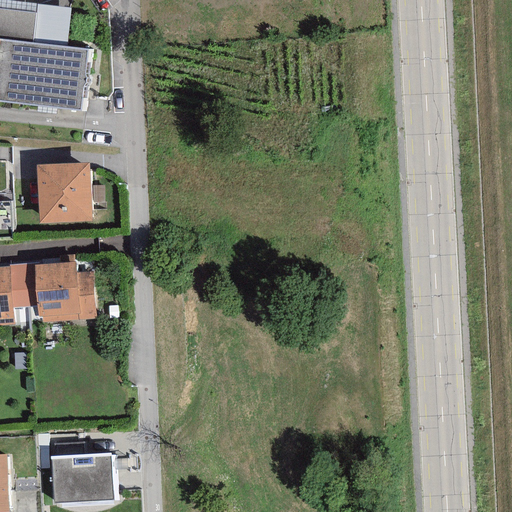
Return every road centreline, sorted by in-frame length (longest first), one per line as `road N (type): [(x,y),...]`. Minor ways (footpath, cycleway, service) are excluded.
road 1 (primary): [(456,511),(428,0)]
road 2 (residential): [(153,511),(130,0)]
